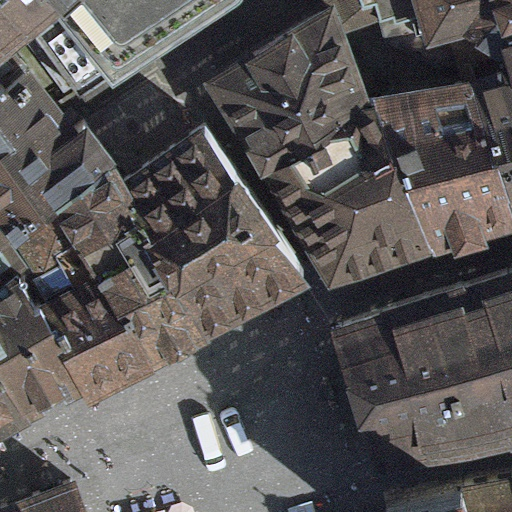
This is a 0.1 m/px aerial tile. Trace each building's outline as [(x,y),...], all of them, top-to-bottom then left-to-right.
[(25,15),(14,0),(0,0),(0,38),(1,37),(25,15)] [(19,40),(65,95),(158,35),(214,0),(14,0),(25,15),(34,28),(19,40)] [(315,0),(321,12),(324,21),(334,16),(362,0),(315,0)] [(511,0),(375,0),(378,10),(402,6),(413,47),(441,43),(448,61),(480,50),(511,39),(511,0)] [(206,76),(264,154),(351,105),(343,80),(324,21),(321,12),(283,33),(206,76)] [(0,159),(40,228),(117,180),(82,121),(57,134),(1,37),(0,38),(0,159)] [(488,71),(451,84),(497,219),(511,213),(511,39),(480,50),(488,71)] [(497,219),(451,84),(351,105),(406,243),(497,219)] [(264,154),(329,267),(406,243),(351,105),(264,154)] [(230,295),(285,268),(196,128),(117,180),(189,317),(230,295)] [(40,228),(105,348),(108,357),(124,349),(145,339),(176,323),(189,317),(117,180),(40,228)] [(9,243),(0,249),(0,295),(47,379),(59,373),(105,348),(40,228),(9,243)] [(0,231),(0,249),(9,243),(0,231)] [(414,448),(511,420),(511,272),(333,324),(375,453),(414,448)] [(0,295),(0,403),(16,395),(47,379),(0,295)] [(118,511),(96,449),(9,480),(20,511),(118,511)] [(480,511),(473,488),(462,457),(386,480),(396,511),(480,511)] [(511,511),(511,475),(473,488),(480,511),(511,511)] [(0,483),(0,511),(20,511),(9,480),(0,483)]
